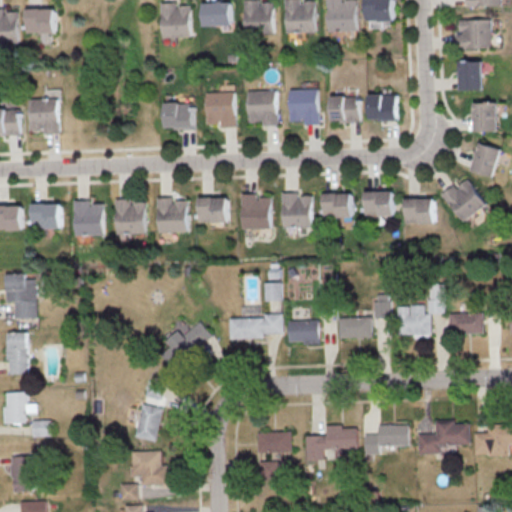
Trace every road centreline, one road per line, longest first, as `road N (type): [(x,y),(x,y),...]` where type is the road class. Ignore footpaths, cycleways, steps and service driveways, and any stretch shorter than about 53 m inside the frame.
road 1 (residential): [(424,0),(423,143),(395,157),(0,168)]
road 2 (residential): [(511,376),(244,392),(229,400),(213,433),(215,511)]
